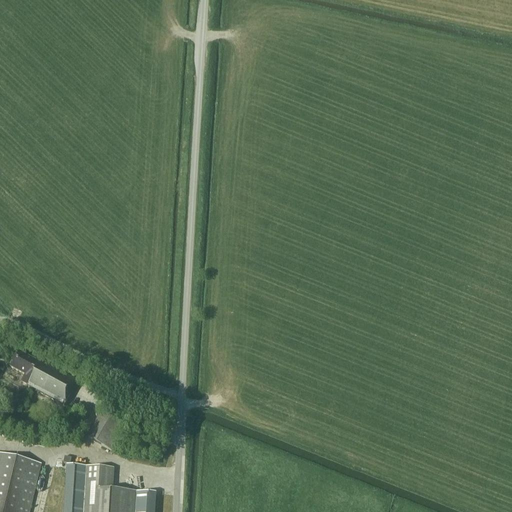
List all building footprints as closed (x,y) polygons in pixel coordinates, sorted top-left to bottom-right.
[(35,362),(17,352),(9,367),(25,376),(21,382),(26,385),(25,388),(63,409),(78,380),(38,358),(35,362)] [(78,415),(67,408),(55,430),(66,437),(78,415)] [(130,428),(103,412),(87,438),(114,454),(130,428)] [(28,511),(40,465),(0,455),(0,511),(28,511)] [(63,511),(154,511),(156,494),(112,491),(113,469),(66,467),(63,511)]
